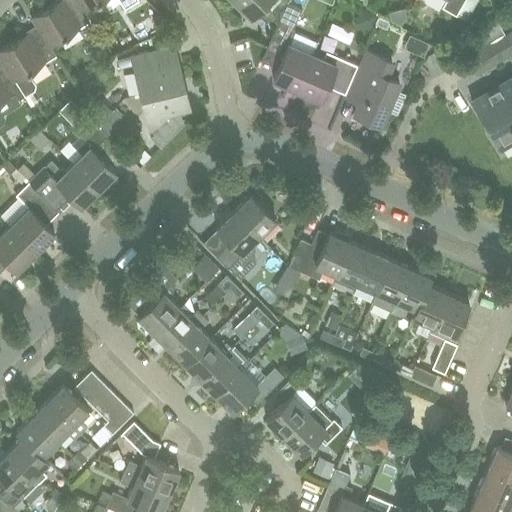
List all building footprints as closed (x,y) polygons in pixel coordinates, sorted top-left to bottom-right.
[(90,20),(84,9),(83,10),(77,0),(57,0),(31,17),(37,26),(48,45),(49,44),(79,26),(79,27),(90,20)] [(77,0),(83,10),(84,9),(98,0),(119,0),(124,8),(136,0),(77,0)] [(234,0),(250,15),(264,0),(268,0),(278,9),(287,0),(234,0)] [(317,41),(293,31),(294,30),(292,25),(300,6),(287,0),(278,9),(277,23),(266,48),(282,56),(272,77),(296,88),(311,53),(317,41)] [(444,0),(441,6),(455,14),(463,0),(444,0)] [(45,62),(55,55),(49,44),(48,45),(37,26),(0,48),(0,57),(2,61),(2,60),(13,79),(14,79),(24,95),(34,89),(35,84),(27,71),(44,60),(45,62)] [(477,73),(511,52),(511,39),(507,32),(466,56),(477,73)] [(130,55),(139,93),(183,82),(177,58),(160,62),(157,48),(130,55)] [(322,58),(311,53),(296,88),(320,98),(326,85),(331,87),(332,84),(345,90),(357,64),(325,50),(322,58)] [(380,124),(399,81),(385,75),(391,61),(367,50),(352,83),(363,89),(353,113),(380,124)] [(2,60),(2,61),(0,61),(0,122),(2,121),(3,118),(0,112),(0,100),(14,92),(18,99),(24,95),(14,79),(13,79),(2,60)] [(507,147),(511,144),(511,80),(479,100),(507,147)] [(189,105),(183,82),(139,93),(145,116),(154,125),(168,111),(189,105)] [(93,120),(82,132),(71,142),(81,153),(72,162),(98,187),(115,170),(98,154),(113,140),(93,120)] [(29,180),(49,201),(60,212),(74,198),(81,204),(98,187),(72,162),(63,171),(51,159),(29,180)] [(36,214),(49,201),(29,180),(15,193),(28,206),(10,224),(35,249),(54,231),(36,214)] [(249,193),(232,210),(258,235),(275,218),(249,193)] [(255,249),(249,243),(258,235),(232,210),(215,227),(230,241),(216,255),(238,278),(255,262),(255,249)] [(35,249),(10,224),(0,233),(0,253),(15,269),(35,249)] [(336,273),(351,240),(348,239),(347,234),(337,230),(333,233),(329,231),(319,253),(309,248),(299,270),(317,278),(322,267),(336,273)] [(299,270),(309,248),(311,243),(300,238),(288,265),(299,270)] [(356,282),(370,249),(351,240),(336,273),(356,282)] [(376,291),(390,258),(370,249),(356,282),(376,291)] [(396,299),(410,266),(390,258),(376,291),(371,302),(391,311),(396,299)] [(426,282),(427,283),(430,275),(410,266),(396,299),(415,308),(426,282)] [(137,315),(154,332),(179,307),(162,290),(175,277),(165,267),(144,288),(154,298),(137,315)] [(217,282),(226,290),(234,282),(226,274),(217,282)] [(232,301),(242,291),(234,282),(226,290),(223,293),(230,300),(232,301)] [(432,324),(446,291),(427,283),(426,282),(415,308),(411,315),(412,315),(408,324),(415,328),(419,319),(432,324)] [(468,301),(446,291),(432,324),(429,330),(457,342),(463,327),(458,324),(468,301)] [(256,305),(251,310),(259,318),(264,313),(256,305)] [(169,347),(202,314),(197,309),(189,317),(179,307),(154,332),(169,347)] [(273,321),(264,313),(259,318),(268,327),(273,321)] [(184,363),(210,337),(200,327),(207,319),(202,314),(169,347),(184,363)] [(339,323),(334,334),(331,341),(350,349),(357,332),(339,323)] [(331,341),(334,334),(322,329),(319,336),(331,341)] [(200,378),(231,347),(225,342),(220,347),(210,337),(184,363),(200,378)] [(370,358),(373,351),(362,346),(359,353),(370,358)] [(215,393),(240,368),(230,358),(236,352),(231,347),(200,378),(215,393)] [(384,356),(373,351),(370,358),(381,363),(384,356)] [(409,375),(414,364),(412,368),(402,363),(398,371),(409,375)] [(436,374),(414,364),(409,375),(431,385),(436,374)] [(257,384),(240,368),(215,393),(232,410),(249,393),(257,401),(282,376),(274,367),(257,384)] [(82,394),(99,377),(90,369),(78,381),(73,386),(82,394)] [(314,403),(316,401),(291,376),(274,393),(282,401),(265,418),(282,435),(314,403)] [(90,403),(107,386),(99,377),(82,394),(90,403)] [(62,383),(47,399),(79,432),(86,425),(79,418),(88,409),(62,383)] [(99,411),(116,394),(107,386),(90,403),(99,411)] [(107,420),(124,403),(116,394),(99,411),(107,420)] [(79,432),(47,399),(31,414),(57,440),(66,430),(73,438),(79,432)] [(112,433),(133,411),(124,403),(107,420),(103,424),(112,433)] [(333,418),(331,420),(314,403),(282,435),(299,452),(316,435),(324,444),(341,427),(333,418)] [(57,440),(31,414),(16,430),(21,435),(41,455),(42,454),(57,440)] [(145,455),(136,476),(169,490),(178,469),(153,458),(160,442),(152,439),(133,420),(121,432),(142,453),(145,455)] [(391,449),(393,432),(373,430),(371,447),(391,449)] [(47,460),(42,454),(41,455),(21,435),(6,450),(37,481),(38,482),(46,474),(40,468),(47,460)] [(511,452),(496,445),(487,466),(511,476),(511,452)] [(87,458),(78,449),(72,455),(81,464),(87,458)] [(37,481),(6,450),(0,456),(0,475),(4,479),(0,483),(0,493),(14,504),(37,481)] [(81,464),(72,455),(66,461),(75,470),(81,464)] [(511,476),(487,466),(479,485),(510,499),(511,493),(511,476)] [(332,511),(358,511),(362,503),(347,496),(351,487),(345,484),(350,473),(335,467),(324,492),(338,499),(332,511)] [(169,490),(136,476),(124,470),(119,480),(131,486),(127,497),(112,490),(105,506),(119,511),(129,511),(134,500),(159,511),(169,490)] [(511,511),(511,499),(510,499),(479,485),(470,505),(485,511),(511,511)] [(63,495),(54,486),(48,492),(57,501),(63,495)] [(397,511),(400,506),(389,502),(367,492),(362,503),(358,511),(397,511)] [(10,511),(14,504),(0,493),(0,511),(10,511)] [(115,511),(116,511),(96,502),(91,511),(115,511)]
